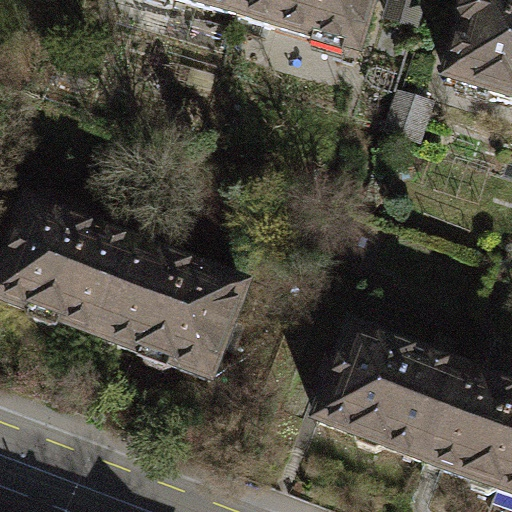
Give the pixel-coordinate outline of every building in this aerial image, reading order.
[(123,0),(244,38),(255,0),(123,0)] [(388,0),(255,0),(244,38),(365,75),(388,0)] [(464,32),(449,82),(511,100),(511,0),(463,0),(457,21),(464,32)] [(0,299),(0,309),(104,350),(146,244),(39,202),(0,299)] [(253,286),(146,244),(104,350),(211,392),(253,286)] [(385,449),(426,465),(461,374),(353,332),(342,362),(329,357),(320,379),(333,384),(318,423),(355,438),(358,447),(376,454),(385,449)] [(511,393),(461,374),(426,465),(467,480),(471,491),(489,498),(500,493),(511,497),(511,393)]
